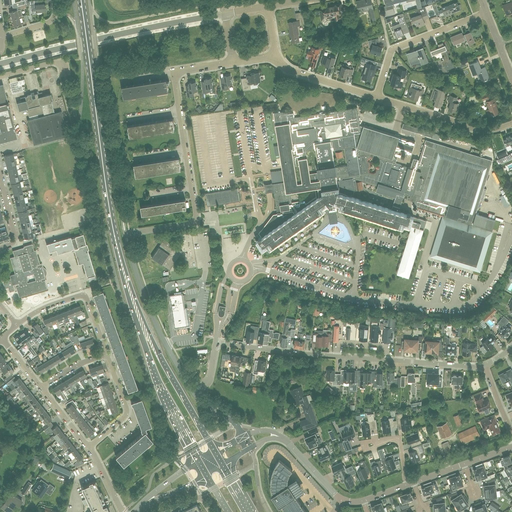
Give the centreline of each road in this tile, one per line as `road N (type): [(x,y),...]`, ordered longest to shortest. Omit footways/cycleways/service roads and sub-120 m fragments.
road 1 (residential): [(193,392),(208,379),(216,342),(485,365)]
road 2 (residential): [(190,187),(196,220),(125,234),(160,334),(193,392)]
road 3 (primary): [(124,274),(80,0)]
road 4 (unclassified): [(0,64),(225,14)]
road 5 (primary): [(124,274),(150,361),(198,461)]
road 6 (primary): [(214,452),(124,274)]
road 7 (unclassified): [(377,97),(394,49),(487,13)]
road 8 (unclassified): [(511,124),(477,130),(377,97)]
